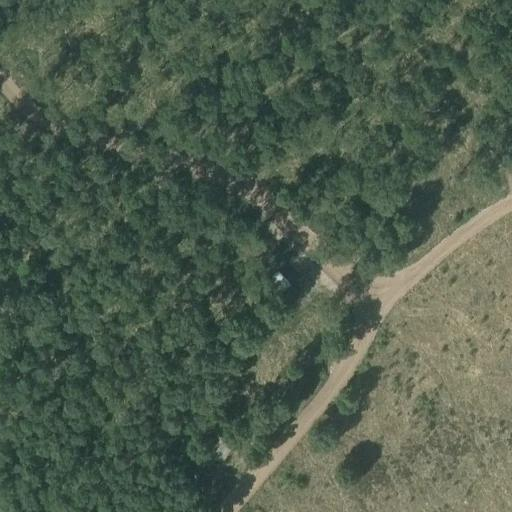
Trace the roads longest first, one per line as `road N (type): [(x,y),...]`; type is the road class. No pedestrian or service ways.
road 1 (track): [(385,303),(302,235),(202,176),(93,137),(0,80)]
road 2 (track): [(228,511),(385,303),(476,221),(511,206)]
